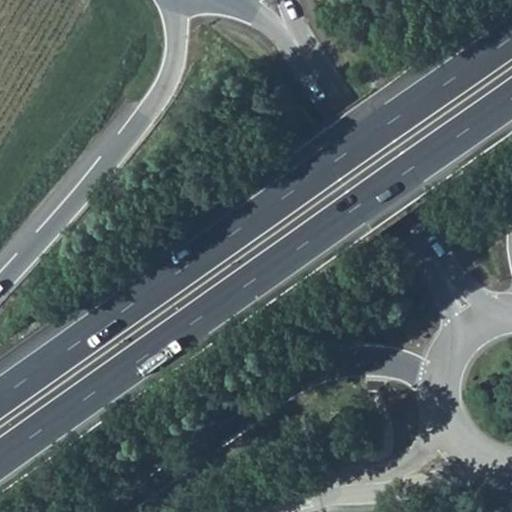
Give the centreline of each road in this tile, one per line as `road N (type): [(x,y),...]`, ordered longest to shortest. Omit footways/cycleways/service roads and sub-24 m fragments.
road 1 (trunk): [(511,33),(0,397)]
road 2 (trunk): [(0,459),(511,98)]
road 3 (trunk): [(116,511),(303,381),(343,365),(392,362),(436,377)]
road 4 (trunk): [(174,0),(170,72),(149,112),(0,285)]
road 5 (secondary): [(272,0),(441,271)]
road 6 (unclassified): [(260,511),(330,486),(421,478),(465,455)]
